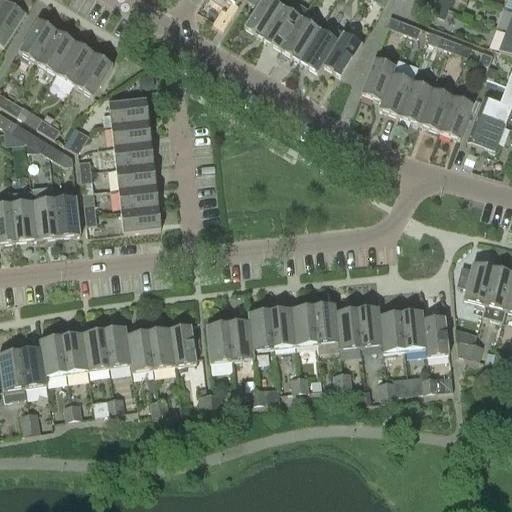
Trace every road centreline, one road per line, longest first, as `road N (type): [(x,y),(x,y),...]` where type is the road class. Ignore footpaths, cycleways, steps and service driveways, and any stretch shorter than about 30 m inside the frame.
road 1 (residential): [(195,47),(424,176)]
road 2 (residential): [(424,176),(406,215),(370,237),(195,253)]
road 3 (residential): [(195,253),(177,86),(195,47)]
road 4 (residential): [(195,253),(0,275)]
